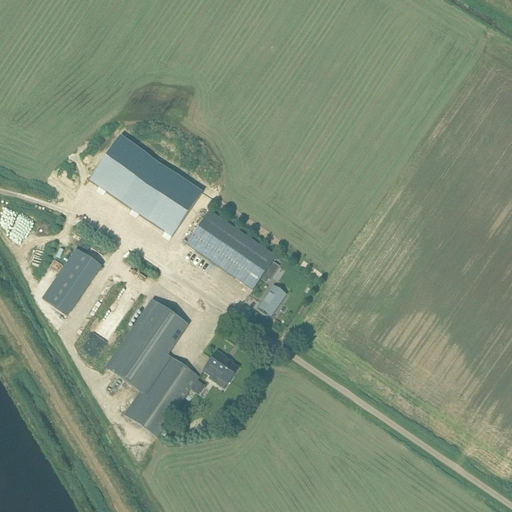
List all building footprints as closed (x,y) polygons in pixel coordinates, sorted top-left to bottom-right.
[(202,193),(120,137),(89,181),(172,238),(202,193)] [(253,291),(275,258),(209,212),(186,245),(253,291)] [(77,251),(42,301),(67,318),(101,268),(77,251)] [(272,287),(257,309),(270,318),(285,296),(272,287)] [(177,319),(153,303),(107,370),(140,392),(165,355),(180,334),(171,328),(177,319)] [(216,385),(224,390),(238,369),(231,364),(232,363),(216,351),(204,369),(219,380),(216,385)] [(124,416),(157,438),(198,378),(165,355),(140,392),(124,416)]
